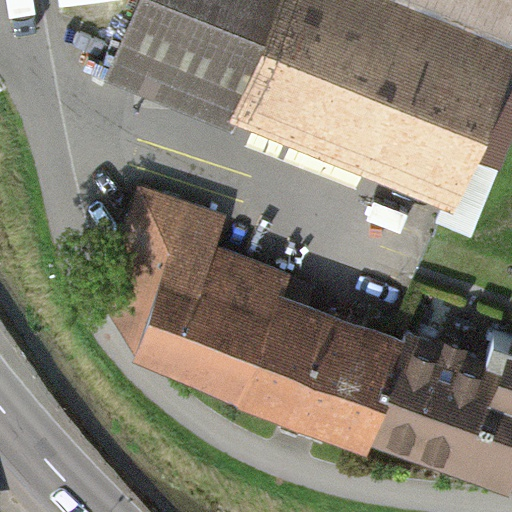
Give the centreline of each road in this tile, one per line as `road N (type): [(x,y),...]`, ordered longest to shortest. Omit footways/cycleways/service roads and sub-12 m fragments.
road 1 (residential): [(511,509),(298,472),(251,454),(127,367),(70,214),(24,13)]
road 2 (secondary): [(97,511),(0,407)]
